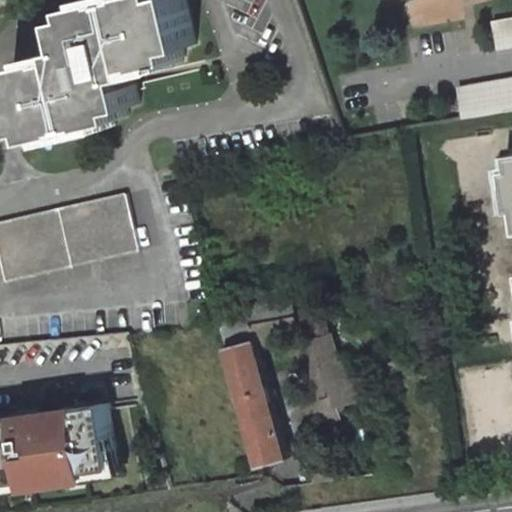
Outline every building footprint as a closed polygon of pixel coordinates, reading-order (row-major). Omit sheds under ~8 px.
[(26,72),(14,75),(26,129),(39,127),(41,136),(130,116),(128,107),(141,104),(138,89),(134,75),(143,73),(142,67),(186,57),(184,48),(198,45),(187,0),(95,0),(80,4),(82,13),(69,16),(73,33),(76,45),(66,47),(68,56),(58,58),(57,55),(24,63),(26,72)] [(511,46),(511,18),(494,22),(499,48),(511,46)] [(511,107),(511,77),(461,87),(466,115),(511,107)] [(128,192),(0,222),(0,239),(10,280),(142,248),(128,192)] [(308,341),(303,317),(284,321),(289,344),(308,341)] [(289,344),(284,321),(258,327),(260,338),(262,348),(289,344)] [(487,337),(485,338),(486,345),(498,343),(497,336),(487,337)] [(262,348),(260,338),(229,347),(261,465),(292,457),(262,348)] [(343,363),(336,338),(306,346),(313,370),(315,381),(324,413),(325,413),(343,408),(362,404),(351,362),(343,363)] [(315,381),(313,370),(306,371),(309,382),(315,381)] [(0,482),(28,478),(29,485),(88,477),(87,471),(117,467),(109,403),(0,417),(0,482)] [(346,419),(343,408),(325,413),(328,424),(346,419)] [(28,478),(0,482),(0,488),(29,485),(28,478)]
